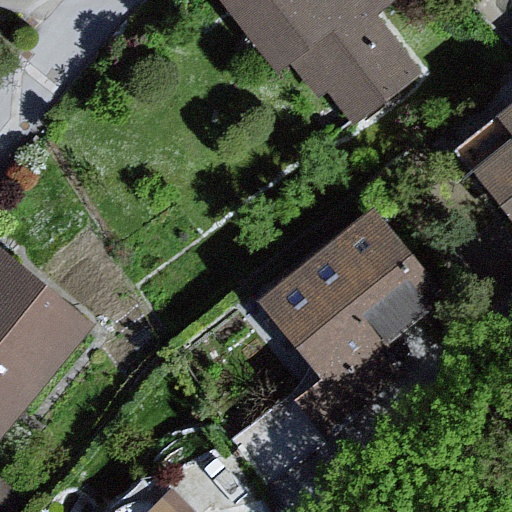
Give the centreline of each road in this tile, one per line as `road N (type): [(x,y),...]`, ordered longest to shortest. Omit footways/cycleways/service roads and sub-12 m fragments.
road 1 (residential): [(320,511),(511,330)]
road 2 (residential): [(98,0),(0,110)]
